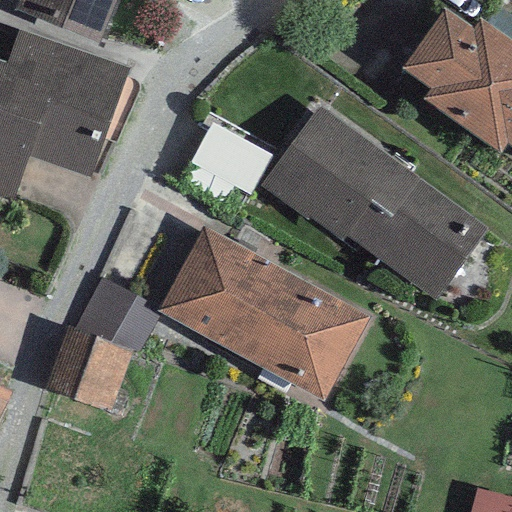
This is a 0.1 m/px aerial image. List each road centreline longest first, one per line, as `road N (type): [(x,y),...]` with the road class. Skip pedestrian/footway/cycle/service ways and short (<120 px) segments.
road 1 (residential): [(178,80),(78,267),(0,482)]
road 2 (residential): [(178,80),(0,18)]
road 3 (residential): [(295,0),(233,33),(178,80)]
